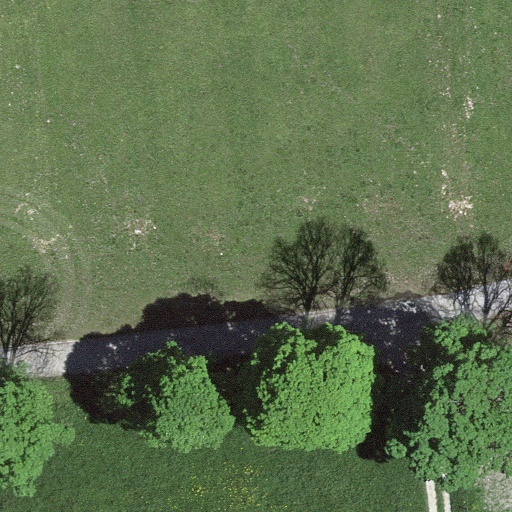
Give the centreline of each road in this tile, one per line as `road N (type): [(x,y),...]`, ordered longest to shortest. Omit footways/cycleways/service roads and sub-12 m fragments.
road 1 (unclassified): [(0,363),(414,314),(511,291)]
road 2 (track): [(414,314),(438,511)]
